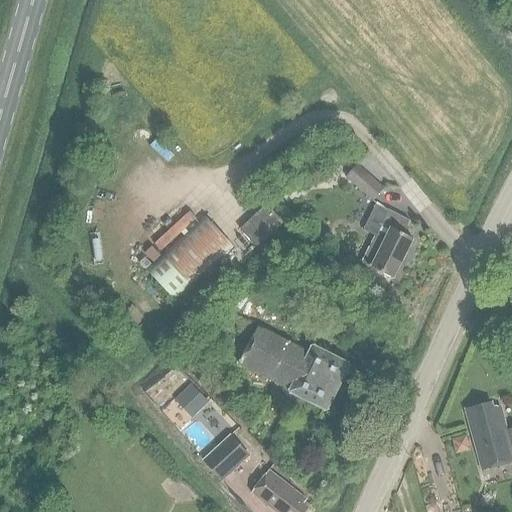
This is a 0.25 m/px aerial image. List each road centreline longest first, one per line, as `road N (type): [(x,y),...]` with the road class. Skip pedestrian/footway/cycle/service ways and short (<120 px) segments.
road 1 (tertiary): [(366,511),(511,196)]
road 2 (primary): [(0,121),(33,0)]
